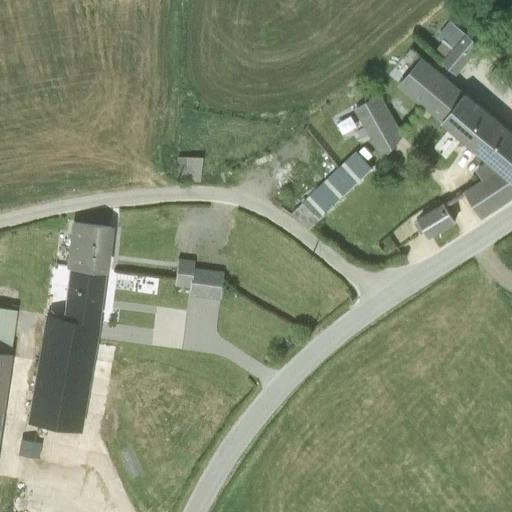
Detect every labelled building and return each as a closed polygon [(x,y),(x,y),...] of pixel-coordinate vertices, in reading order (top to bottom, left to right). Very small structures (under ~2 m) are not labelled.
[(481,45),(467,32),(443,58),(457,71),(481,45)] [(511,195),(511,127),(423,55),(399,83),(487,156),(477,166),(483,176),(464,187),(482,215),(511,195)] [(511,73),(499,62),(487,76),(505,92),(511,85),(511,73)] [(379,91),(354,106),(379,147),(405,132),(379,91)] [(370,165),(355,150),(294,210),(309,225),(370,165)] [(185,178),(185,153),(176,153),(175,171),(178,177),(185,178)] [(185,153),(185,178),(200,179),(201,153),(185,153)] [(445,199),(418,216),(431,236),(457,219),(445,199)] [(75,266),(105,269),(107,269),(112,223),(71,218),(65,265),(69,266),(75,266)] [(191,267),(192,260),(179,258),(174,285),(187,287),(191,267)] [(47,313),(98,321),(105,269),(75,266),(70,303),(49,299),(47,313)] [(70,303),(75,266),(69,266),(63,301),(70,303)] [(219,270),(191,267),(188,293),(217,296),(219,270)] [(0,348),(10,350),(16,309),(0,306),(0,348)] [(98,321),(47,313),(45,313),(27,421),(80,431),(98,321)] [(0,399),(2,400),(3,400),(10,350),(0,348),(0,399)] [(20,438),(17,454),(38,458),(40,441),(20,438)]
